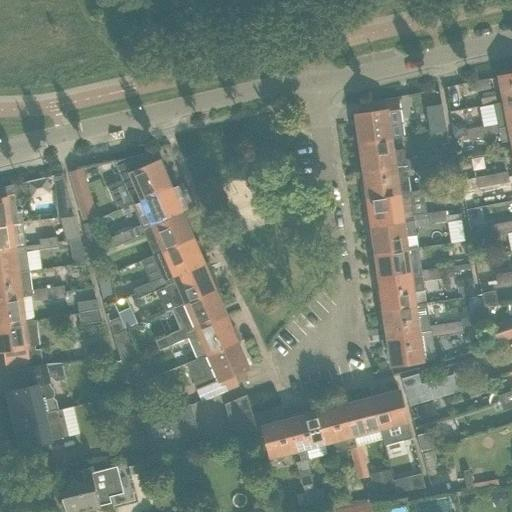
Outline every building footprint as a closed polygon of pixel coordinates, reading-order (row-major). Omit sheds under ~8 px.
[(505,102),(511,100),(511,73),(500,76),(505,102)] [(474,91),(490,88),(488,79),(472,82),(474,91)] [(482,99),(479,100),(480,107),(493,105),(495,104),(493,92),(481,95),(482,99)] [(404,137),(400,110),(398,98),(363,103),(364,113),(356,114),(361,145),(392,140),(392,139),(404,137)] [(497,129),(511,125),(511,100),(505,102),(495,104),(493,105),(496,123),(482,126),(482,127),(483,131),(480,132),(481,138),(498,134),(497,129)] [(511,150),(511,125),(497,129),(498,134),(500,142),(510,141),(511,150)] [(483,131),(482,127),(482,126),(465,129),(466,135),(463,136),(464,141),(481,138),(480,132),(483,131)] [(403,149),(394,151),(392,140),(361,145),(364,172),(405,166),(406,171),(407,171),(422,168),(422,164),(419,164),(418,157),(404,159),(403,149)] [(147,153),(113,161),(113,162),(131,204),(142,200),(142,199),(170,187),(158,161),(152,164),(147,153)] [(438,166),(437,162),(436,155),(418,157),(419,164),(422,164),(422,168),(438,166)] [(407,171),(406,171),(405,166),(364,172),(366,180),(361,180),(364,201),(410,194),(407,171)] [(90,191),(83,169),(69,173),(76,195),(83,218),(96,214),(90,191)] [(509,182),(508,176),(507,172),(490,176),(491,180),(493,179),(495,185),(509,182)] [(62,174),(54,175),(55,188),(65,186),(62,174)] [(493,179),(491,180),(490,176),(474,179),(477,189),(495,185),(493,179)] [(0,226),(12,225),(22,223),(20,210),(16,210),(15,200),(18,199),(19,199),(25,198),(24,182),(15,184),(0,187),(0,226)] [(153,226),(181,213),(170,187),(142,199),(142,200),(153,226)] [(412,215),(413,215),(410,194),(364,201),(366,218),(371,217),(372,228),(413,222),(412,215)] [(69,202),(56,204),(57,218),(73,216),(69,202)] [(445,221),(445,217),(444,211),(429,213),(430,220),(427,220),(428,226),(433,225),(433,223),(445,221)] [(164,251),(192,239),(181,213),(153,226),(164,251)] [(427,220),(430,220),(429,213),(413,215),(412,215),(413,222),(372,228),(376,255),(409,251),(407,239),(416,237),(415,228),(428,226),(427,220)] [(460,215),(445,217),(445,221),(445,223),(447,223),(461,221),(460,215)] [(68,241),(82,239),(78,217),(64,220),(68,241)] [(511,220),(502,222),(503,228),(501,228),(502,235),(508,233),(511,232),(511,220)] [(491,224),(485,226),(486,232),(487,237),(487,238),(502,235),(501,228),(503,228),(502,222),(491,224)] [(0,251),(16,249),(12,225),(0,226),(0,251)] [(140,225),(127,231),(129,236),(126,237),(128,241),(144,235),(140,225)] [(129,236),(127,231),(111,238),(115,247),(128,241),(126,237),(129,236)] [(58,248),(58,243),(57,239),(38,241),(39,246),(41,245),(42,250),(58,248)] [(73,265),(86,262),(82,239),(68,241),(73,265)] [(164,281),(203,265),(192,239),(164,251),(153,256),(162,277),(164,281)] [(38,241),(25,243),(26,247),(26,252),(38,251),(42,250),(41,245),(39,246),(38,241)] [(16,249),(0,251),(0,276),(28,272),(29,272),(26,252),(26,247),(16,249)] [(413,278),(412,277),(409,251),(376,255),(380,283),(413,278)] [(164,281),(166,286),(175,307),(186,302),(214,290),(220,288),(209,262),(203,265),(164,281)] [(454,278),(453,272),(453,266),(434,268),(434,271),(435,276),(438,275),(438,280),(454,278)] [(435,276),(434,271),(434,268),(420,270),(421,276),(421,277),(422,282),(438,280),(438,275),(435,276)] [(0,300),(31,296),(30,293),(30,290),(28,272),(0,276),(0,300)] [(511,276),(510,277),(509,272),(495,275),(497,287),(511,283),(511,276)] [(422,282),(421,277),(421,276),(412,277),(413,278),(380,283),(381,290),(377,291),(380,312),(417,307),(416,305),(425,303),(422,282)] [(162,277),(146,284),(148,288),(151,287),(153,292),(166,286),(164,281),(162,277)] [(137,299),(153,292),(151,287),(148,288),(146,284),(133,289),(137,299)] [(47,299),(65,296),(64,288),(47,290),(48,294),(46,294),(47,299)] [(47,290),(30,293),(31,296),(31,301),(47,299),(46,294),(48,294),(47,290)] [(175,307),(172,309),(181,330),(185,329),(187,333),(225,317),(214,290),(187,302),(175,307)] [(0,325),(26,321),(23,298),(0,300),(0,325)] [(79,313),(97,310),(96,300),(77,302),(79,313)] [(417,307),(380,312),(382,329),(387,328),(388,339),(421,334),(420,332),(419,321),(428,319),(426,305),(417,307)] [(81,325),(99,322),(97,310),(79,313),(81,325)] [(474,314),(461,319),(461,321),(462,326),(486,323),(485,313),(474,314)] [(120,316),(109,321),(112,335),(125,328),(120,316)] [(206,355),(236,342),(225,317),(187,333),(189,338),(188,338),(197,359),(206,355)] [(493,345),(511,338),(511,322),(511,319),(487,328),(493,345)] [(35,346),(40,345),(37,320),(34,320),(26,321),(0,325),(0,350),(3,350),(35,346)] [(462,332),(462,326),(461,321),(445,323),(446,326),(446,331),(443,331),(444,335),(462,332)] [(446,331),(446,326),(445,323),(426,326),(427,331),(420,332),(421,334),(388,339),(392,365),(435,359),(432,337),(444,335),(443,331),(446,331)] [(119,361),(136,354),(125,328),(112,335),(119,361)] [(173,339),(171,340),(173,345),(188,338),(189,338),(187,333),(185,329),(181,330),(171,334),(173,339)] [(159,350),(173,345),(171,340),(173,339),(171,334),(155,341),(159,350)] [(97,360),(112,355),(106,335),(83,339),(86,359),(97,360)] [(201,401),(219,393),(237,386),(233,374),(247,368),(236,342),(206,355),(197,359),(204,375),(193,380),(197,388),(196,389),(201,401)] [(35,346),(3,350),(7,372),(10,371),(31,367),(43,364),(41,351),(40,350),(36,350),(35,346)] [(45,364),(62,362),(61,348),(41,351),(43,364),(45,364)] [(55,382),(66,379),(62,362),(45,364),(43,364),(31,367),(36,385),(8,392),(14,421),(57,411),(56,409),(43,412),(41,400),(53,397),(54,393),(54,389),(50,386),(49,378),(51,377),(55,382)] [(402,379),(410,405),(446,394),(441,378),(422,383),(419,374),(402,379)] [(135,387),(123,390),(131,416),(142,412),(135,387)] [(511,391),(500,396),(503,405),(511,402),(511,391)] [(399,392),(371,399),(381,440),(383,446),(396,442),(411,439),(404,411),(399,392)] [(227,416),(250,410),(246,395),(224,404),(227,416)] [(371,399),(343,406),(351,439),(353,438),(356,447),(360,446),(381,440),(371,399)] [(172,425),(195,419),(191,404),(168,411),(170,417),(172,425)] [(353,438),(351,439),(343,406),(315,414),(324,445),(326,455),(350,449),(356,447),(353,438)] [(324,445),(315,414),(314,409),(300,413),(301,417),(298,418),(293,415),(287,417),(288,421),(297,452),(299,461),(300,464),(306,462),(303,451),(324,445)] [(231,430),(254,423),(250,410),(227,416),(231,430)] [(50,440),(63,437),(57,411),(14,421),(21,448),(23,447),(25,457),(51,451),(48,441),(50,441),(50,440)] [(177,444),(175,438),(172,425),(170,417),(146,426),(151,447),(177,444)] [(175,438),(198,432),(195,419),(172,425),(175,438)] [(271,459),(297,452),(288,421),(263,427),(271,459)] [(235,445),(258,438),(254,423),(231,430),(235,445)] [(178,449),(202,446),(198,432),(175,438),(177,444),(178,449)] [(427,432),(417,435),(421,450),(431,447),(427,432)] [(358,463),(364,462),(360,446),(356,447),(350,449),(355,467),(359,466),(358,463)] [(130,475),(152,472),(150,456),(128,459),(130,475)] [(306,462),(300,464),(299,461),(295,462),(299,479),(304,478),(304,481),(312,479),(307,462),(306,462)] [(362,480),(368,478),(364,462),(358,463),(359,466),(355,467),(358,479),(352,481),(356,496),(366,493),(362,480)] [(109,496),(122,493),(116,466),(92,472),(91,468),(74,472),(75,477),(60,480),(65,499),(63,500),(62,501),(61,502),(61,503),(60,505),(60,506),(60,507),(61,509),(61,510),(62,511),(73,511),(74,511),(111,502),(109,496)] [(405,477),(408,490),(425,488),(421,473),(405,477)] [(312,479),(304,481),(304,478),(299,479),(303,494),(315,491),(312,479)]
